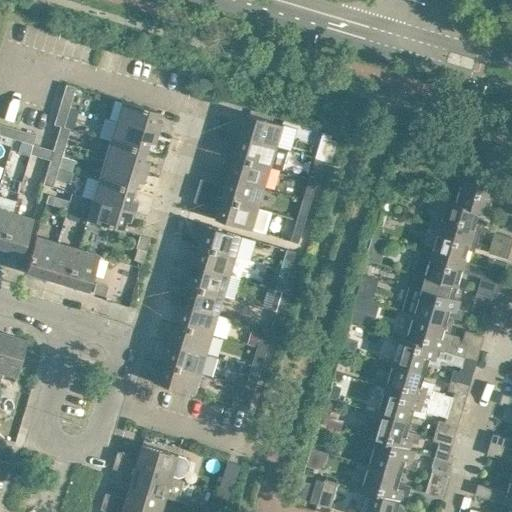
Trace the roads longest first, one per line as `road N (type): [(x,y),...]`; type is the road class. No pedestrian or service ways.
road 1 (residential): [(126,338),(146,313),(190,114),(177,100),(48,61),(29,68),(17,114)]
road 2 (residential): [(447,511),(496,343)]
road 3 (tertiary): [(385,41),(245,0)]
road 4 (residential): [(67,450),(46,438),(42,418),(72,322)]
road 5 (residential): [(67,450),(85,447),(98,428),(126,338)]
